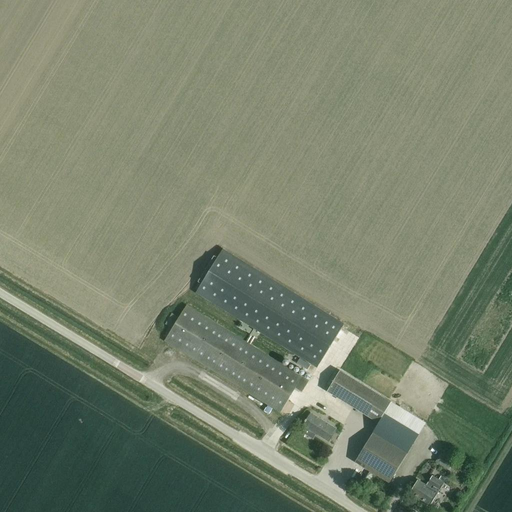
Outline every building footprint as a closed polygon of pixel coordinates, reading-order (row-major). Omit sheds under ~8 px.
[(315,367),(342,324),(221,249),(194,292),(315,367)] [(302,391),(307,383),(308,381),(186,305),(170,332),(165,340),(280,412),(295,387),(302,391)] [(310,379),(313,370),(308,368),(304,376),(310,379)] [(390,482),(406,454),(418,434),(384,413),(391,402),(340,371),(327,391),(379,423),(372,433),(355,462),(390,482)] [(398,393),(392,405),(429,423),(435,411),(398,393)] [(328,442),(333,433),(336,429),(310,413),(303,426),(328,442)] [(459,459),(464,451),(450,443),(445,451),(459,459)] [(450,472),(456,461),(441,452),(435,462),(450,472)] [(438,479),(432,476),(428,482),(427,482),(426,485),(417,479),(409,492),(430,505),(435,496),(446,479),(440,476),(438,479)]
